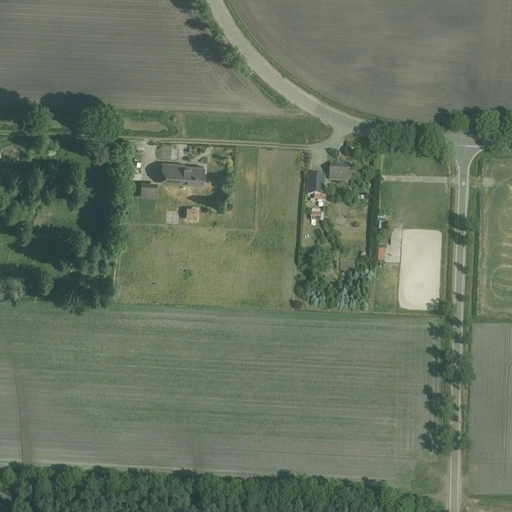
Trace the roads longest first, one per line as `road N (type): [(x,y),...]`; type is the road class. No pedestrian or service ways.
road 1 (track): [(0,496),(32,483),(453,501)]
road 2 (unclassified): [(453,511),(463,139)]
road 3 (track): [(0,132),(308,147)]
road 4 (tertiary): [(346,123),(264,71),(213,0)]
